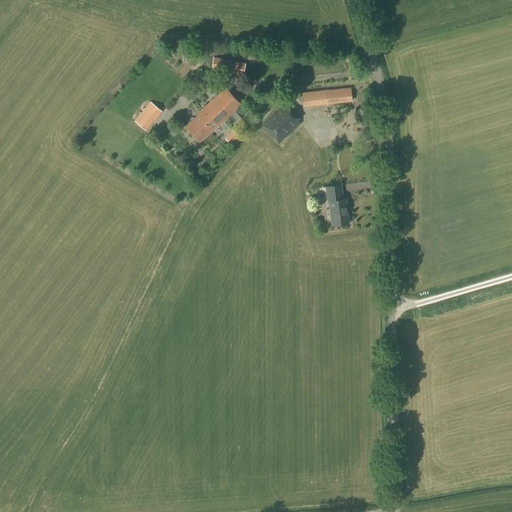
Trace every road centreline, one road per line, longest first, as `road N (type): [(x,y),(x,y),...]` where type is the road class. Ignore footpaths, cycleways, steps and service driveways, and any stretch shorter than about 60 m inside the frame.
road 1 (unclassified): [(389,305),(381,102),(353,0)]
road 2 (unclassified): [(393,511),(389,305)]
road 3 (unclassified): [(389,305),(511,271)]
